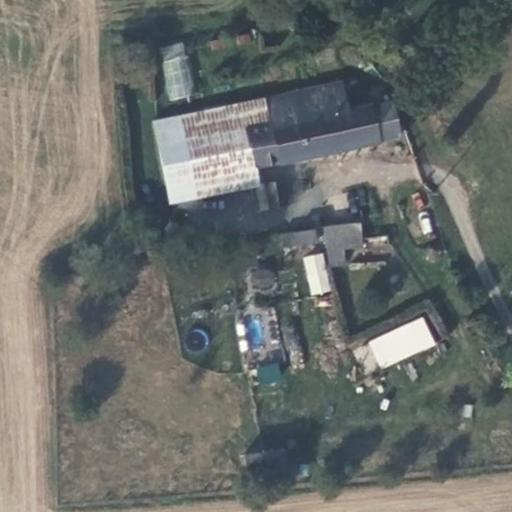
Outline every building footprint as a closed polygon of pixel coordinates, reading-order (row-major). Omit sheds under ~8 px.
[(169,101),(193,97),(184,42),(159,46),(169,101)] [(231,163),(369,133),(362,98),(357,98),(319,106),(312,83),(239,98),(236,99),(240,123),(223,126),(231,163)] [(169,176),(231,163),(223,126),(240,123),(236,99),(156,115),(169,176)] [(257,182),(240,185),(244,210),(262,206),(257,182)] [(334,223),(297,229),(299,239),(336,234),(334,223)] [(289,230),(269,234),(271,244),(291,241),(289,230)] [(310,295),(331,291),(323,252),(302,256),(310,295)] [(273,271),(255,271),(254,286),(273,287),(273,271)] [(423,316),(367,338),(379,368),(436,346),(423,316)] [(278,364),(257,365),(258,383),(279,381),(278,364)]
